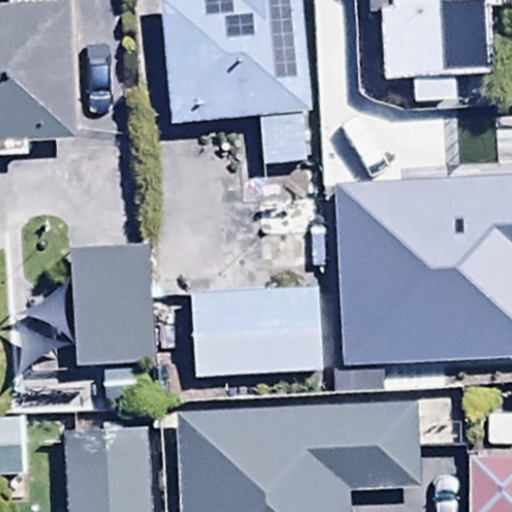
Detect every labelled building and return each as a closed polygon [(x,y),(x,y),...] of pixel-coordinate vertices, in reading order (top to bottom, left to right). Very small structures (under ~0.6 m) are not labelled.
[(0,170),(32,170),(32,147),(74,145),(70,16),(59,16),(58,0),(4,0),(5,18),(0,18),(0,170)] [(315,170),(297,0),(188,0),(188,3),(162,6),(175,135),(256,127),(260,175),(315,170)] [(395,0),(396,13),(383,14),(386,88),(418,87),(419,109),(454,107),(453,85),(497,83),(494,16),(501,15),(500,0),(395,0)] [(159,376),(152,252),(67,256),(74,380),(159,376)] [(323,290),(189,298),(195,389),(328,380),(323,290)] [(452,454),(449,406),(172,426),(178,511),(352,511),(351,501),(426,495),(423,456),(452,454)] [(0,486),(27,486),(25,423),(0,423),(0,486)] [(149,511),(148,435),(62,437),(63,511),(149,511)] [(511,511),(511,465),(467,466),(467,511),(511,511)]
